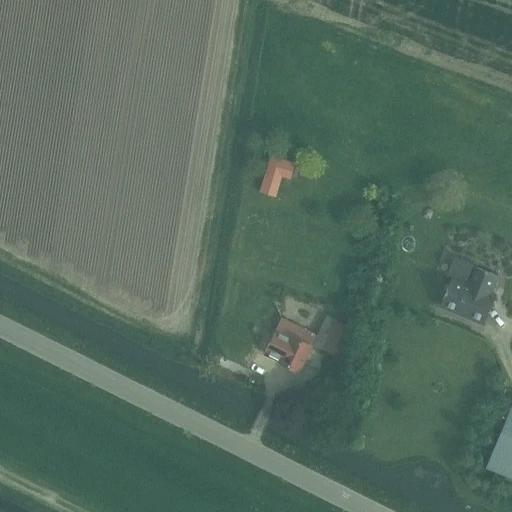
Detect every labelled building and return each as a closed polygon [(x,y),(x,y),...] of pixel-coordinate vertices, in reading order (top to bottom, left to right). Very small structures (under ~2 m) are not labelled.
[(271,155),(260,192),(275,197),(281,176),(291,179),(296,162),(271,155)] [(497,282),(471,271),(464,287),(450,282),(436,315),(482,334),(496,300),(490,298),(497,282)] [(300,370),(310,348),(317,334),(302,327),(282,317),(265,354),(300,370)] [(341,359),(356,330),(336,321),(322,350),(341,359)] [(511,400),(485,469),(511,479),(511,400)]
